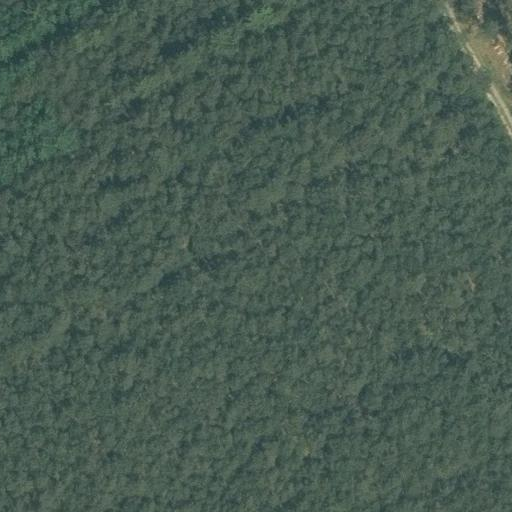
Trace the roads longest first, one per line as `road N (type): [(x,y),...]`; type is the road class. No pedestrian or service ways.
road 1 (track): [(0,81),(136,0)]
road 2 (track): [(511,117),(444,0)]
